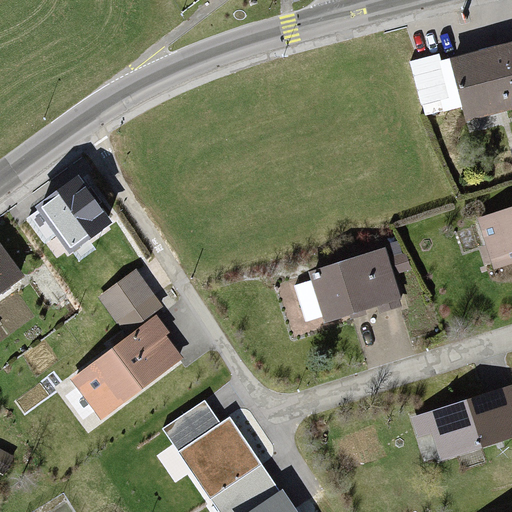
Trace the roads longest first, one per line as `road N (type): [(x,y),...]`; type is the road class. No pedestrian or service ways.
road 1 (residential): [(70,120),(268,418),(511,339)]
road 2 (secondary): [(70,120),(239,44),(364,10)]
